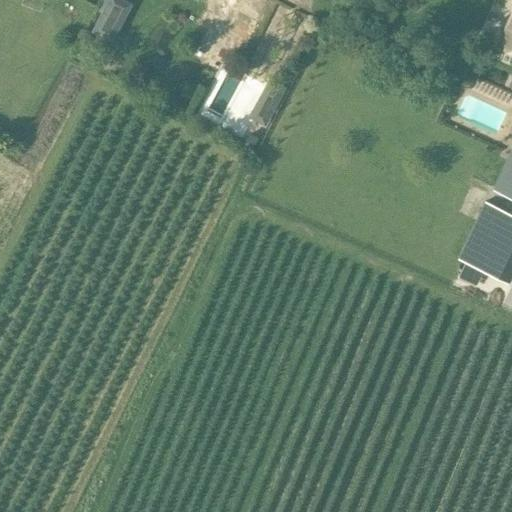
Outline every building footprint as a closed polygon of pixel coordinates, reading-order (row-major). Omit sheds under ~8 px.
[(107,0),(91,30),(112,41),(132,3),(127,0),(107,0)] [(511,16),(501,44),(511,48),(511,16)] [(224,75),(217,96),(256,110),(264,90),(224,75)] [(286,87),(270,79),(264,89),(280,98),(286,87)] [(511,195),(511,150),(495,188),(511,195)] [(499,277),(511,249),(511,213),(487,201),(476,224),(459,258),(462,259),(499,277)]
